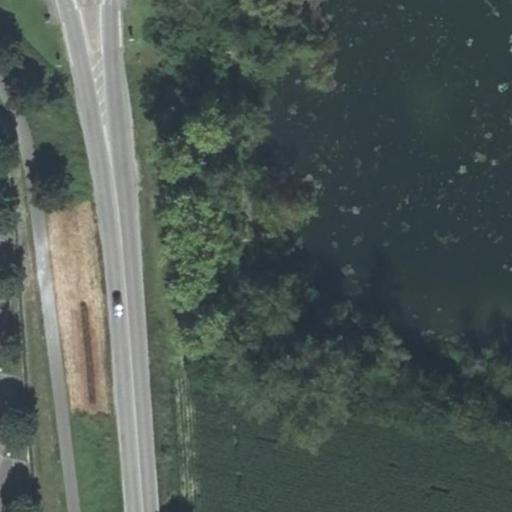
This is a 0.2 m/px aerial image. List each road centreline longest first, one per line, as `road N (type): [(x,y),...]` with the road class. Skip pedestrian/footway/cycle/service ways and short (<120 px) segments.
road 1 (secondary): [(142,511),(116,203)]
road 2 (secondary): [(66,0),(116,203)]
road 3 (secondary): [(116,203),(108,0)]
